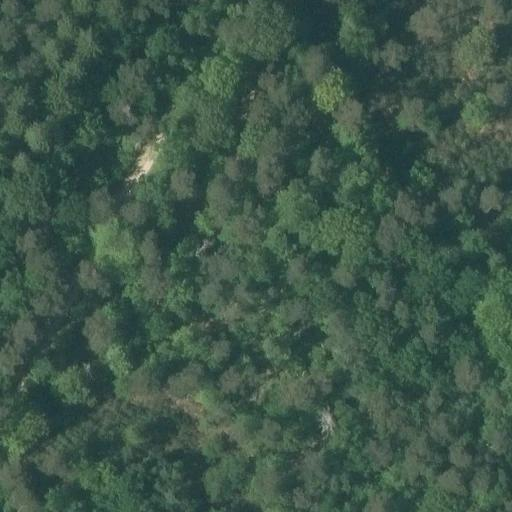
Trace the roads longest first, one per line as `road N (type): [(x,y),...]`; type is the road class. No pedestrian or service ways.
road 1 (unknown): [(0,355),(217,0)]
road 2 (track): [(479,308),(256,0)]
road 3 (track): [(83,0),(0,147)]
